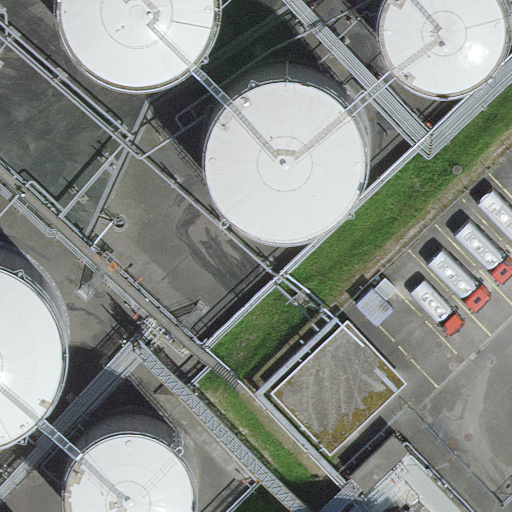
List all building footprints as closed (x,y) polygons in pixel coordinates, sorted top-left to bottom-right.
[(68,0),(68,8),(71,23),(77,37),(88,54),(103,66),(122,76),(141,80),(161,79),(181,72),(196,64),(211,48),(221,30),(226,14),(226,0),(68,0)] [(511,0),(397,0),(396,4),(392,20),(393,35),(395,46),(401,59),(411,72),(422,82),(433,87),(448,91),(463,92),(478,89),(492,83),(504,75),(511,64),(511,0)] [(308,70),(290,70),(274,74),(260,81),(245,92),(236,103),(227,119),(221,141),(221,157),(224,172),(230,186),(242,203),(256,215),(275,225),(295,228),(315,227),(334,221),(349,212),(364,197),(375,178),(379,163),(380,144),(377,128),(371,112),(361,97),(346,84),(326,73),(308,70)] [(379,389),(318,325),(238,401),(299,465),(379,389)] [(68,444),(53,444),(39,446),(27,450),(12,461),(0,475),(0,511),(123,511),(123,503),(120,489),(115,476),(106,464),(94,454),(82,448),(68,444)]
